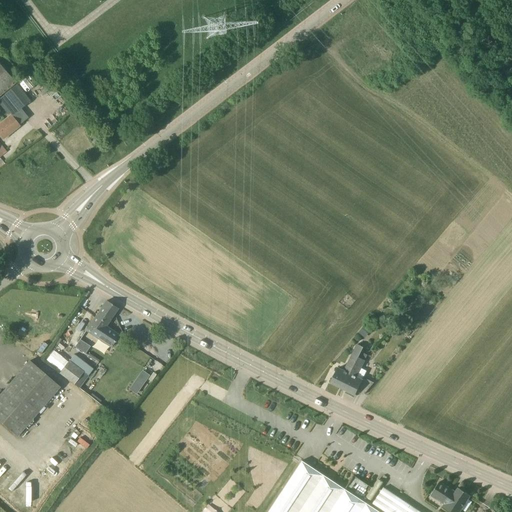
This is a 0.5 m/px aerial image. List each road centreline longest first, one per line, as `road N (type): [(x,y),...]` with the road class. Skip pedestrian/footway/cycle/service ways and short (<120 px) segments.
road 1 (tertiary): [(511,487),(250,366),(96,281)]
road 2 (tertiary): [(85,202),(345,0)]
